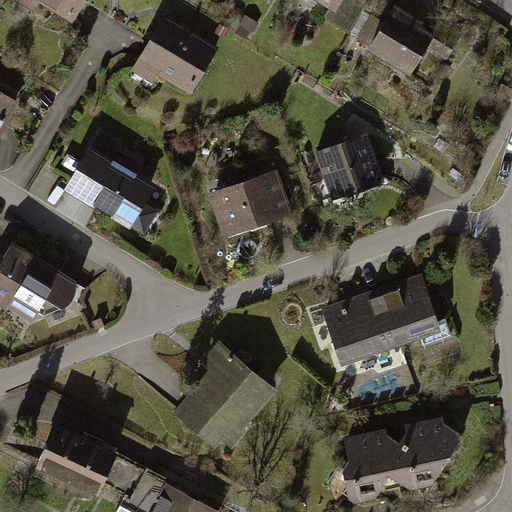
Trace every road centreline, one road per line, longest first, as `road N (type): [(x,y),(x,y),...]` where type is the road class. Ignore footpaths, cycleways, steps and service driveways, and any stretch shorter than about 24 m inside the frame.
road 1 (residential): [(177,313),(416,232),(511,222)]
road 2 (residential): [(0,188),(157,286),(177,313)]
road 3 (residential): [(0,384),(177,313)]
